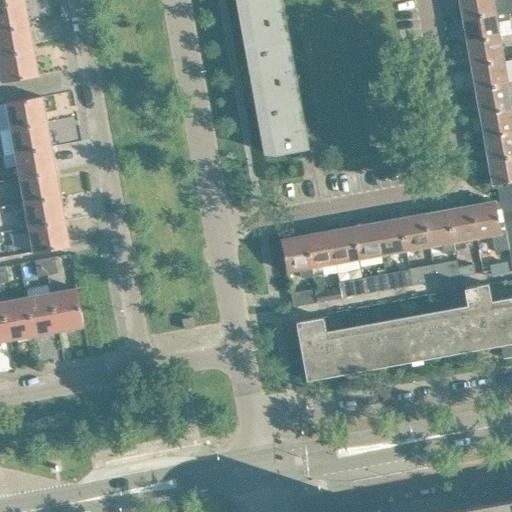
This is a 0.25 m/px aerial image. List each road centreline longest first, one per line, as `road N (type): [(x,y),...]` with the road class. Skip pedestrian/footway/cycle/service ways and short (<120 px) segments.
road 1 (residential): [(219,239),(447,200),(462,181),(431,0)]
road 2 (residential): [(140,368),(71,0)]
road 3 (residential): [(511,385),(254,422)]
road 4 (residential): [(269,511),(511,463)]
road 5 (residential): [(219,239),(174,0)]
road 6 (residential): [(140,368),(0,393)]
road 7 (secondary): [(260,457),(179,474),(127,496)]
road 8 (secondary): [(127,496),(264,478)]
road 9 (secondary): [(389,444),(260,457)]
road 10 (secondary): [(264,478),(389,444)]
road 11 (secondary): [(389,444),(511,422)]
